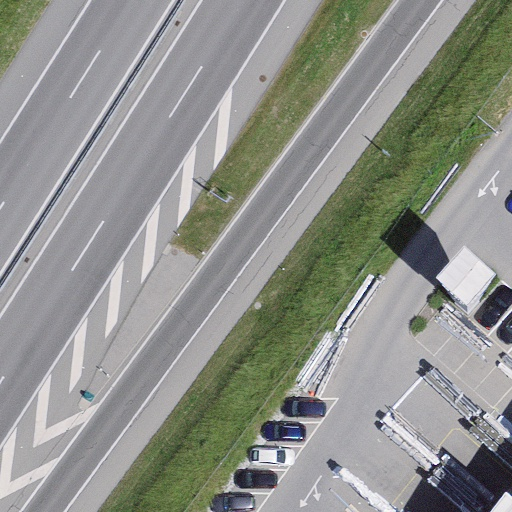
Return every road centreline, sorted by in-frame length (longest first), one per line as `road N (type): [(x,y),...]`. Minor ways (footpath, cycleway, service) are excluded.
road 1 (motorway): [(64,511),(441,0)]
road 2 (motorway): [(0,385),(244,0)]
road 3 (motorway): [(127,0),(0,201)]
